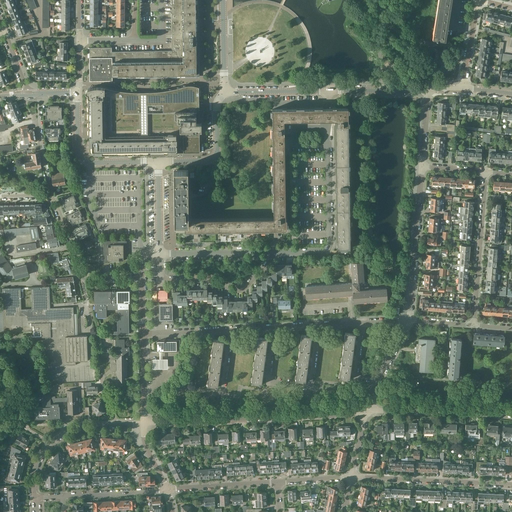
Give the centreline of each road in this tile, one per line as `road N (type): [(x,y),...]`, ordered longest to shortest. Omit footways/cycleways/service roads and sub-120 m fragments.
road 1 (residential): [(143,423),(368,412)]
road 2 (residential): [(142,276),(85,274),(50,197),(0,196)]
road 3 (residential): [(275,253),(329,246),(328,127)]
road 4 (residential): [(351,479),(511,485)]
road 5 (residential): [(34,496),(35,466),(58,437),(85,426),(143,423)]
road 6 (residential): [(473,325),(485,172)]
road 7 (residential): [(410,321),(421,168)]
road 8 (residential): [(272,328),(266,379),(307,384),(315,326)]
road 9 (residential): [(511,416),(368,412)]
road 10 (residential): [(77,93),(83,160),(158,162)]
road 11 (residential): [(159,279),(244,288),(275,253)]
road 12 (residential): [(158,162),(214,158),(216,106),(225,90)]
